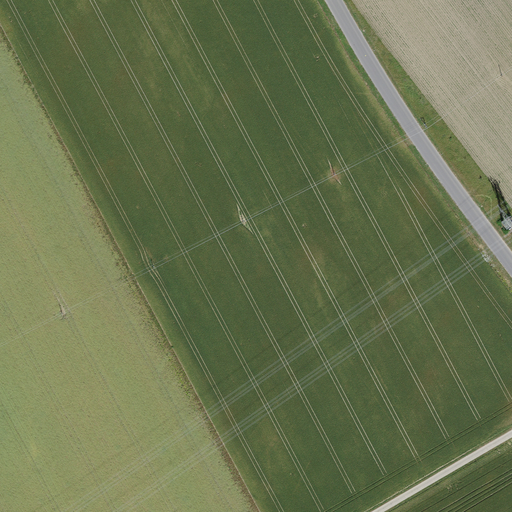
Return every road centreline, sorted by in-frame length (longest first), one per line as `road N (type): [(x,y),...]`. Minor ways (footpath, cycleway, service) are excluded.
road 1 (tertiary): [(333,0),(401,113),(511,264)]
road 2 (track): [(511,434),(378,511)]
